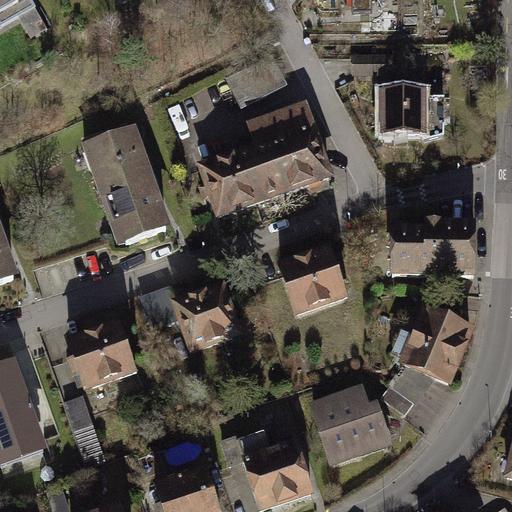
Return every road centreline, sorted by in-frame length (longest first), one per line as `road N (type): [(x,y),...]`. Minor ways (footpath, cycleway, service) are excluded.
road 1 (residential): [(379,197),(0,328)]
road 2 (residential): [(284,0),(379,197)]
road 3 (residential): [(367,511),(436,468),(492,384)]
road 4 (residential): [(492,384),(511,250)]
road 5 (residential): [(511,173),(379,197)]
